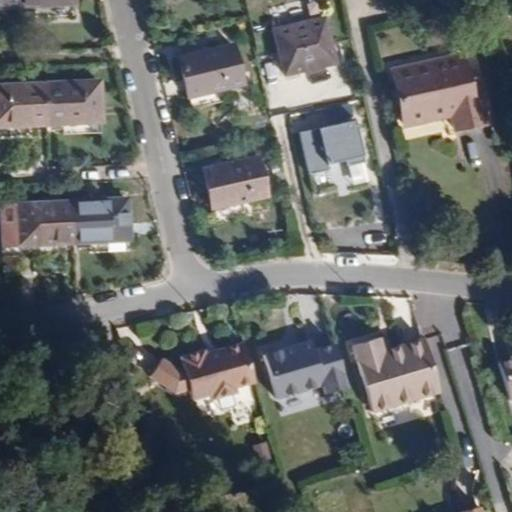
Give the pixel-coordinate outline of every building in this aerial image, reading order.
[(73,15),(73,4),(34,6),(34,16),(73,15)] [(322,17),(272,29),(283,74),(308,68),(333,62),(322,17)] [(232,45),(177,58),(180,73),(186,97),(225,88),(241,84),(232,45)] [(392,77),(402,125),(429,119),(449,115),(453,131),(485,124),(475,78),(467,80),(461,56),(420,64),(421,70),(392,77)] [(391,71),(392,77),(421,70),(420,64),(391,71)] [(482,77),(475,78),(485,124),(491,122),(482,77)] [(99,82),(43,84),(45,124),(62,123),(100,122),(99,98),(99,82)] [(43,84),(0,86),(0,126),(28,125),(36,125),(45,124),(43,84)] [(186,97),(190,111),(228,102),(225,88),(186,97)] [(356,120),(299,132),(308,175),(330,170),(328,163),(339,161),(364,155),(356,120)] [(101,132),(100,122),(62,123),(62,134),(101,132)] [(0,137),(29,136),(28,125),(0,126),(0,137)] [(256,157),(202,171),(206,189),(211,210),(250,200),(265,197),(256,157)] [(126,199),(71,202),(73,242),(82,241),(90,241),(129,239),(126,199)] [(211,210),(215,224),(253,214),(250,200),(211,210)] [(64,242),(73,242),(71,202),(16,205),(0,206),(0,239),(1,257),(19,256),(18,255),(18,245),(33,244),(33,254),(57,253),(57,243),(64,242)] [(129,249),(129,239),(90,241),(90,251),(129,249)] [(18,255),(33,254),(33,244),(18,245),(18,255)] [(292,345),(264,353),(277,398),(320,385),(323,394),(349,386),(336,341),(315,347),(312,339),(292,345)] [(430,374),(419,341),(397,348),(379,354),(374,341),(348,349),(370,415),(437,393),(430,374)] [(248,383),(236,344),(216,350),(212,351),(211,354),(200,357),(198,355),(197,352),(173,359),(177,371),(176,372),(160,360),(148,378),(173,394),(183,391),(187,402),(206,396),(208,400),(230,393),(228,389),(248,383)] [(511,360),(496,365),(508,400),(511,398),(511,356),(510,357),(511,360)]
